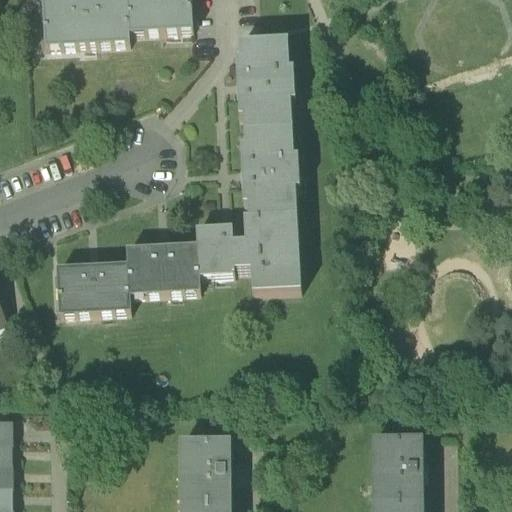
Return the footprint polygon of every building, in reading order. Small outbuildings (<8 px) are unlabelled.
[(127,0),(128,6),(130,44),(192,40),(190,0),(127,0)] [(130,54),(130,44),(128,6),(42,11),(44,58),(130,54)] [(249,213),(250,228),(298,225),(297,198),(301,197),(300,165),(295,166),(292,110),(297,110),(295,78),(291,78),(289,50),(242,52),(243,72),(237,72),(240,127),(245,126),(247,155),(241,156),(244,213),(249,213)] [(246,250),(233,251),(235,280),(251,279),(252,304),(302,301),(298,225),(250,228),(245,228),(246,250)] [(198,236),(198,253),(200,285),(235,284),(235,280),(233,251),(233,235),(198,236)] [(128,257),(129,274),(130,305),(201,302),(200,285),(198,253),(128,257)] [(131,322),(130,305),(129,274),(58,278),(61,325),(131,322)] [(400,331),(399,362),(430,362),(431,332),(400,331)] [(0,430),(0,453),(13,454),(14,454),(14,431),(0,430)] [(373,449),(374,511),(424,511),(424,449),(373,449)] [(181,451),(181,511),(232,511),(232,450),(181,451)] [(0,475),(13,476),(13,454),(0,453),(0,475)] [(0,475),(0,498),(13,498),(14,498),(14,476),(13,476),(0,475)] [(0,511),(13,511),(13,498),(0,498),(0,511)]
